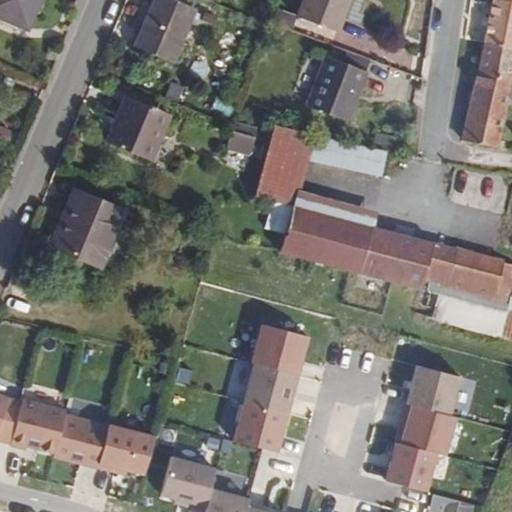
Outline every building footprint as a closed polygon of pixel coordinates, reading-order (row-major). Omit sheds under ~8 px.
[(0,0),(0,19),(33,32),(44,0),(0,0)] [(169,61),(190,8),(170,0),(146,0),(129,45),(169,61)] [(355,0),(362,2),(362,0),(301,0),(298,8),(337,22),(344,0),(355,0)] [(511,0),(490,0),(463,132),(502,139),(511,95),(511,0)] [(364,59),(368,46),(331,33),(327,47),(364,59)] [(348,109),(364,59),(327,47),(310,97),(348,109)] [(153,169),(174,116),(129,98),(116,132),(110,130),(103,149),(153,169)] [(310,154),(316,130),(273,122),(256,192),(266,195),(261,216),(293,224),(287,247),(363,266),(374,223),(298,204),(310,154)] [(254,150),(258,134),(234,125),(231,140),(254,150)] [(11,134),(0,129),(0,138),(8,142),(11,134)] [(390,164),(394,145),(316,130),(310,154),(389,170),(390,164)] [(403,167),(407,147),(394,145),(390,164),(403,167)] [(100,271),(123,214),(72,192),(48,249),(100,271)] [(511,257),(374,223),(363,266),(393,274),(426,282),(428,277),(511,297),(511,257)] [(510,324),(511,315),(511,297),(428,277),(426,282),(393,274),(387,296),(510,324)] [(259,326),(250,370),(294,379),(296,380),(305,336),(259,326)] [(458,375),(415,366),(406,410),(449,419),(458,375)] [(242,407),(287,416),(294,379),(250,370),(242,407)] [(7,400),(0,419),(0,442),(8,445),(24,405),(8,399),(7,400)] [(64,413),(24,405),(14,451),(54,459),(54,458),(64,413)] [(240,406),(232,446),(278,456),(287,416),(242,407),(240,406)] [(449,419),(406,410),(397,450),(436,458),(443,460),(452,420),(449,419)] [(105,422),(64,413),(54,458),(95,467),(105,422)] [(153,432),(105,422),(95,467),(94,474),(141,484),(153,432)] [(427,498),(436,458),(397,450),(391,449),(383,488),(427,498)] [(167,463),(159,501),(205,511),(210,489),(213,472),(167,463)] [(248,497),(210,489),(205,511),(204,511),(244,511),(245,508),(248,497)]
